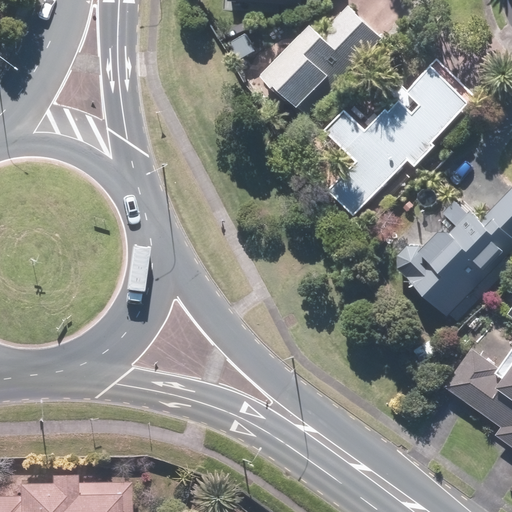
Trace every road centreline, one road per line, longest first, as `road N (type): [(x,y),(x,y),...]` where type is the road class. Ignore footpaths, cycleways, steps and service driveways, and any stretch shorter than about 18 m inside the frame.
road 1 (secondary): [(281,407),(63,360)]
road 2 (secondary): [(145,249),(281,407)]
road 3 (secondary): [(426,511),(281,407)]
road 4 (primary): [(113,0),(123,178)]
road 5 (primary): [(145,249),(122,317),(63,360)]
road 6 (primary): [(9,130),(71,0)]
road 7 (primary): [(9,130),(72,138),(123,178)]
